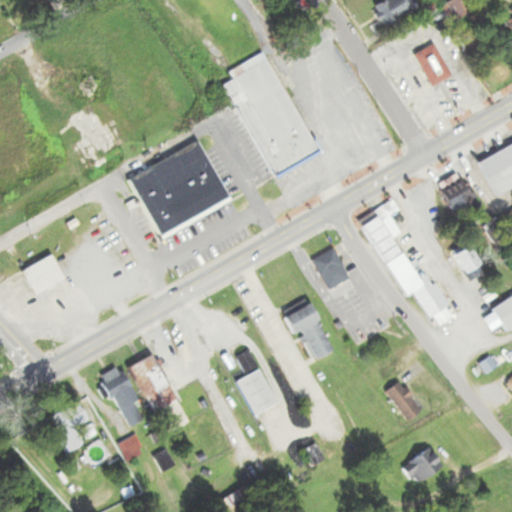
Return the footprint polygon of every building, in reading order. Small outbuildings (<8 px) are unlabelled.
[(407,0),(381,0),(368,7),(379,28),(412,9),(407,0)] [(460,48),(437,6),(447,0),(457,0),(478,38),(460,48)] [(429,88),(411,57),(430,45),(448,76),(429,88)] [(272,176),(220,86),(229,81),(225,73),(259,53),(315,151),(272,176)] [(0,69),(5,67),(62,166),(0,201),(0,218),(2,222),(0,223),(0,69)] [(94,175),(47,94),(74,79),(121,160),(94,175)] [(511,187),(493,198),(473,162),(511,140),(511,187)] [(158,239),(126,181),(194,143),(226,200),(158,239)] [(456,223),(434,185),(454,174),(470,202),(466,203),(472,214),(456,223)] [(413,192),(422,210),(433,204),(424,187),(413,192)] [(427,318),(411,294),(405,298),(356,222),(390,200),(396,210),(387,216),(399,234),(391,238),(407,263),(414,258),(445,307),(427,318)] [(484,240),(499,234),(492,219),(477,225),(484,240)] [(468,282),(444,244),(463,232),(487,270),(468,282)] [(326,289),(309,262),(330,249),(347,277),(326,289)] [(32,296),(18,271),(47,255),(61,280),(32,296)] [(315,360),(297,330),(292,333),(283,318),(296,311),(291,303),(281,310),(263,280),(283,267),(292,282),(285,286),(288,291),(293,288),(330,351),(315,360)] [(511,326),(504,332),(489,311),(511,294),(511,326)] [(242,374),(233,358),(246,351),(255,367),(242,374)] [(162,435),(124,369),(146,356),(184,422),(162,435)] [(96,376),(122,428),(141,418),(114,366),(96,376)] [(249,416),(231,383),(254,370),(272,404),(249,416)] [(416,412),(396,382),(381,392),(401,422),(416,412)] [(78,445),(69,428),(81,422),(72,404),(40,420),(58,455),(78,445)] [(135,450),(130,437),(113,443),(119,456),(135,450)] [(159,473),(146,453),(159,444),(172,464),(159,473)] [(307,468),(298,453),(311,445),(320,460),(307,468)] [(397,468),(410,486),(437,466),(423,448),(397,468)] [(235,511),(205,511),(203,508),(241,486),(251,503),(235,511)]
